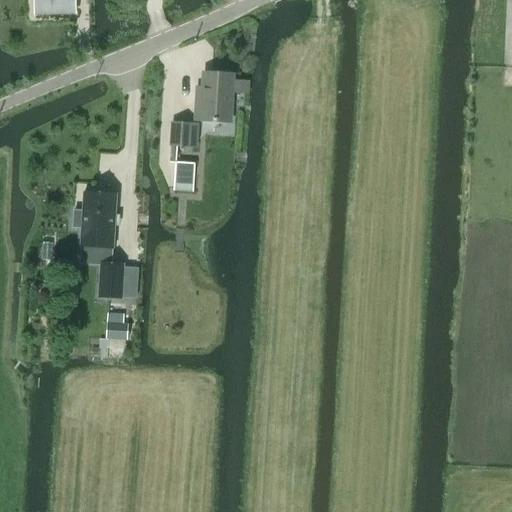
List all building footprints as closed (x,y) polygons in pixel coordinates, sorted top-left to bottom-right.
[(36,0),(36,14),(75,14),(75,0),(36,0)] [(197,100),(196,120),(230,122),(231,94),(241,94),(249,95),(250,82),(241,81),(232,81),(232,76),(204,74),(202,100),(197,100)] [(186,123),(185,147),(197,148),(199,124),(186,123)] [(175,162),(173,190),(193,192),(195,163),(175,162)] [(74,210),(73,228),(82,229),(80,264),(100,266),(98,297),(122,299),(124,264),(113,264),(117,194),(84,192),(82,211),(74,210)] [(107,313),(105,339),(128,340),(129,324),(123,324),(124,314),(107,313)]
